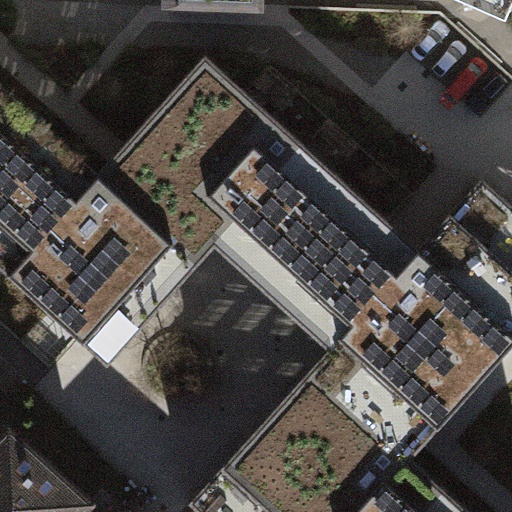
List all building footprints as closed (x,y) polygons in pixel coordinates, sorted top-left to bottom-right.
[(166,0),(166,7),(260,9),(260,0),(166,0)] [(511,0),(488,0),(511,10),(511,0)] [(216,245),(272,296),(363,196),(206,54),(149,117),(223,183),(182,228),(168,243),(195,268),(209,253),(216,245)] [(0,166),(41,122),(0,84),(0,166)] [(0,265),(108,364),(195,268),(168,243),(182,228),(223,183),(149,117),(108,161),(98,173),(41,122),(0,166),(0,265)] [(349,378),(389,334),(463,400),(511,346),(511,203),(482,177),(419,247),(405,234),(363,196),(272,296),(316,336),(329,348),(323,355),(308,371),(334,394),(349,378)] [(334,394),(308,371),(189,501),(201,511),(464,511),(469,508),(412,456),(423,444),(463,400),(389,334),(349,378),(334,394)] [(10,431),(0,441),(0,511),(81,511),(90,502),(10,431)]
